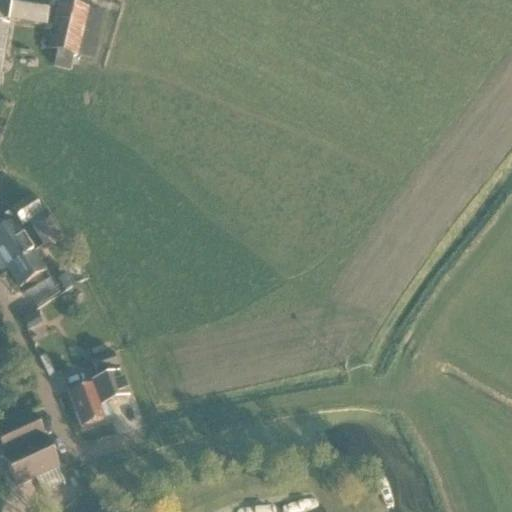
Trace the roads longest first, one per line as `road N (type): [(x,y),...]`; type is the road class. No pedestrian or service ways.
road 1 (track): [(511,207),(419,330),(386,395),(149,436)]
road 2 (residential): [(149,436),(84,453),(67,443),(0,306)]
